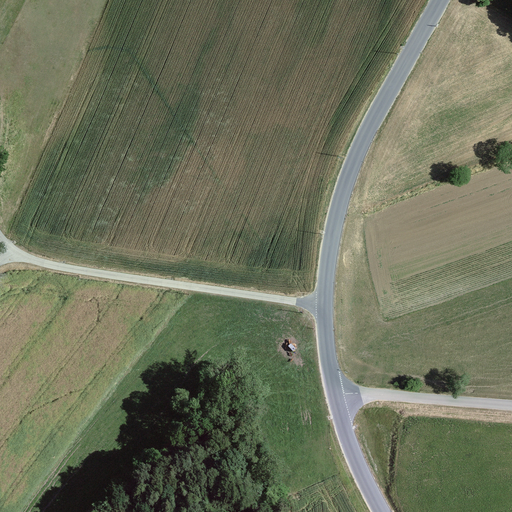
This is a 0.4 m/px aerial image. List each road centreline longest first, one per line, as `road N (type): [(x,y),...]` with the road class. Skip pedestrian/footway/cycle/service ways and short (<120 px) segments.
road 1 (tertiary): [(332,391),(324,305),(330,238),(379,105),(438,0)]
road 2 (unclassified): [(511,405),(332,391)]
road 3 (tertiary): [(383,511),(332,391)]
